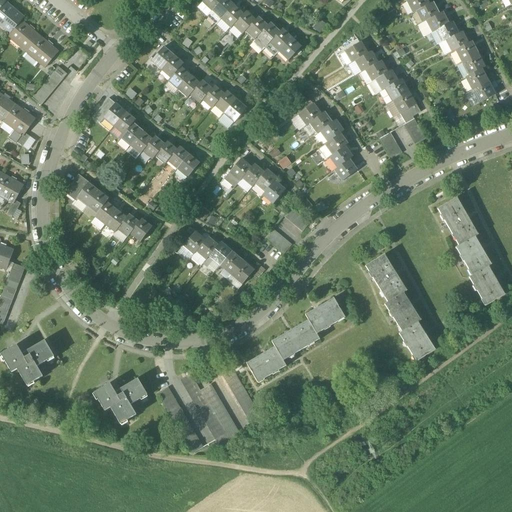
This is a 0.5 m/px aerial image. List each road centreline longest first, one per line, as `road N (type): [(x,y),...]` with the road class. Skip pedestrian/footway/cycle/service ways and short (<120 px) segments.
road 1 (residential): [(168,0),(98,72),(47,183),(50,264),(106,330),(169,347),(205,345),(245,326),(369,202),(511,135)]
road 2 (track): [(0,422),(151,455),(285,475),(300,468)]
road 3 (track): [(300,468),(511,315)]
